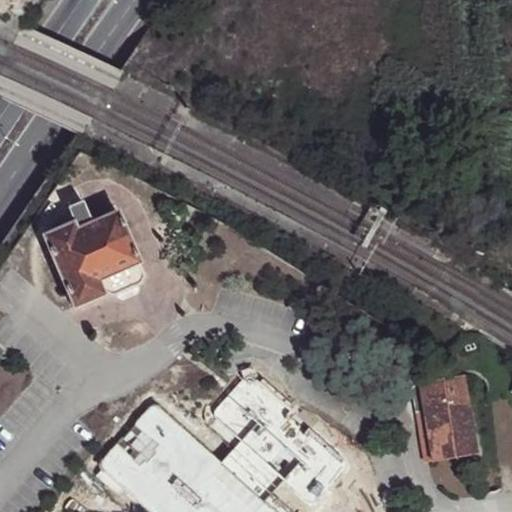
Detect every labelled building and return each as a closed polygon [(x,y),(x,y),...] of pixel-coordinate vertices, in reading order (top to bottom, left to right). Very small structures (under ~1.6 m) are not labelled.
[(0,0),(0,16),(5,18),(13,0),(0,0)] [(102,281),(139,265),(116,215),(95,223),(89,226),(73,232),(70,225),(41,238),(72,308),(106,293),(102,281)] [(86,220),(89,226),(95,223),(93,217),(86,220)] [(144,275),(139,265),(102,281),(106,293),(110,292),(117,296),(139,287),(144,275)] [(408,374),(411,393),(419,390),(419,385),(444,381),(442,368),(408,374)] [(462,379),(419,390),(422,411),(431,463),(476,456),(462,379)] [(179,466),(196,450),(206,459),(203,461),(208,474),(214,472),(218,482),(225,482),(228,493),(235,491),(240,502),(247,501),(249,511),(250,511),(257,510),(257,511),(337,511),(333,508),(336,500),(325,496),(326,491),(315,487),(315,481),(305,478),(305,472),(294,468),(295,462),(284,459),(285,453),(273,450),(274,444),(263,441),(264,437),(252,435),(254,428),(241,425),(225,441),(214,431),(219,423),(204,409),(198,404),(193,408),(173,390),(137,428),(179,466)] [(419,390),(411,393),(414,412),(417,412),(422,411),(419,390)] [(425,464),(431,463),(422,411),(417,412),(425,464)]
